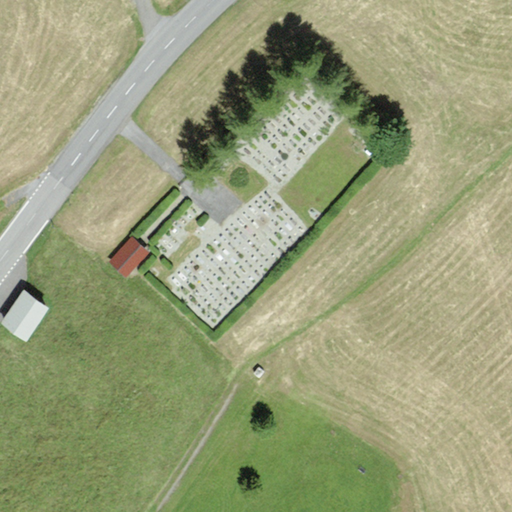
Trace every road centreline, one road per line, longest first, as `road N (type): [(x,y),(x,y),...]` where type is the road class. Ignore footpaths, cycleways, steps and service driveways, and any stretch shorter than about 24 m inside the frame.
road 1 (primary): [(0,262),(152,63),(215,0)]
road 2 (track): [(155,511),(245,366)]
